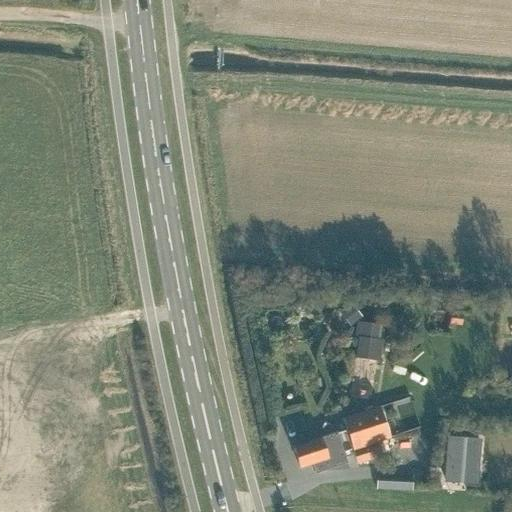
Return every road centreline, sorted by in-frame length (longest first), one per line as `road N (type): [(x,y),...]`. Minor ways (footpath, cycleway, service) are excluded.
road 1 (secondary): [(231,511),(164,181),(142,0)]
road 2 (track): [(0,15),(145,23)]
